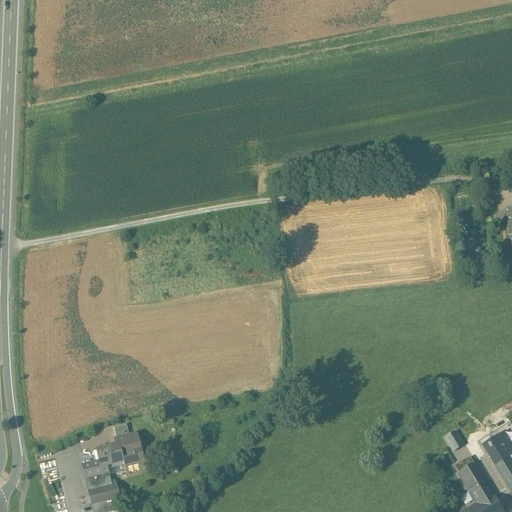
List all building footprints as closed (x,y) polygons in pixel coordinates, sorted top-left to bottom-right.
[(508,174),(496,174),(496,188),(508,188),(508,180),(508,174)] [(511,211),(505,212),(506,221),(499,222),(499,231),(506,231),(507,247),(511,246),(511,211)] [(126,425),(114,429),(117,441),(117,442),(130,438),(129,438),(126,425)] [(511,488),(511,444),(505,433),(484,447),(510,490),(511,488)] [(454,434),(446,439),(454,453),(462,447),(454,434)] [(130,438),(117,442),(117,441),(116,441),(118,446),(119,446),(123,464),(126,474),(140,471),(139,470),(138,466),(141,465),(139,458),(136,445),(139,444),(137,436),(129,438),(130,438)] [(118,446),(96,452),(99,463),(100,469),(107,468),(123,464),(119,446),(118,446)] [(492,496),(470,459),(455,468),(477,504),(492,496)] [(107,468),(100,469),(99,463),(82,467),(93,511),(117,511),(118,511),(115,501),(120,500),(116,486),(112,487),(107,468)] [(477,504),(475,506),(479,511),(502,511),(492,496),(477,504)]
